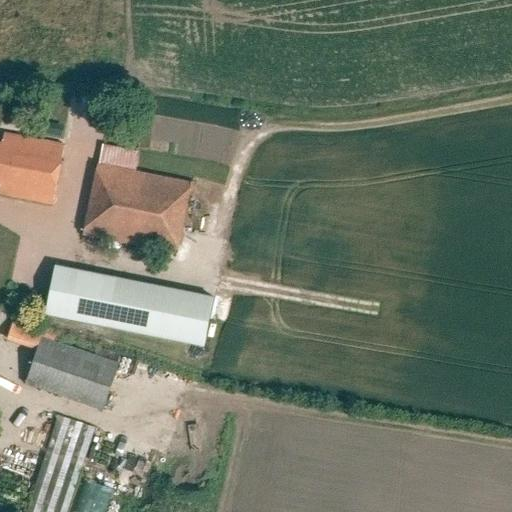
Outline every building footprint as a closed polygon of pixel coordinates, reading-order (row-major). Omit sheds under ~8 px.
[(64,147),(6,135),(4,145),(0,144),(0,195),(52,205),(64,147)] [(192,184),(97,165),(83,234),(178,253),(192,184)] [(214,297),(55,265),(45,315),(204,347),(214,297)] [(42,336),(26,384),(104,411),(121,363),(42,336)] [(59,416),(27,511),(68,511),(96,428),(59,416)] [(85,479),(75,511),(104,511),(112,487),(85,479)]
